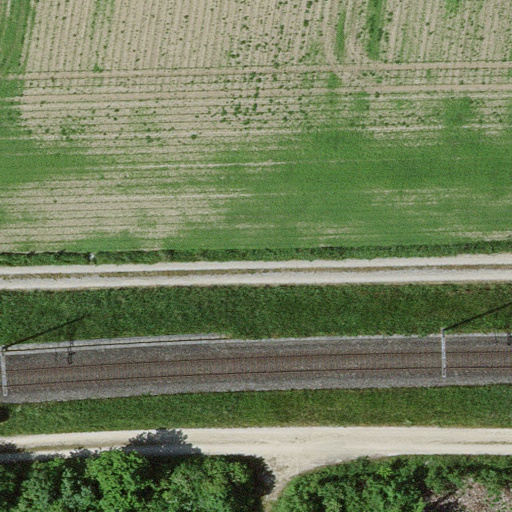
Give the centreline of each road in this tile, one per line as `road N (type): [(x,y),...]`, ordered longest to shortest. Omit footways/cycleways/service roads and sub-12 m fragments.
road 1 (track): [(511,438),(0,456)]
road 2 (track): [(0,277),(511,267)]
